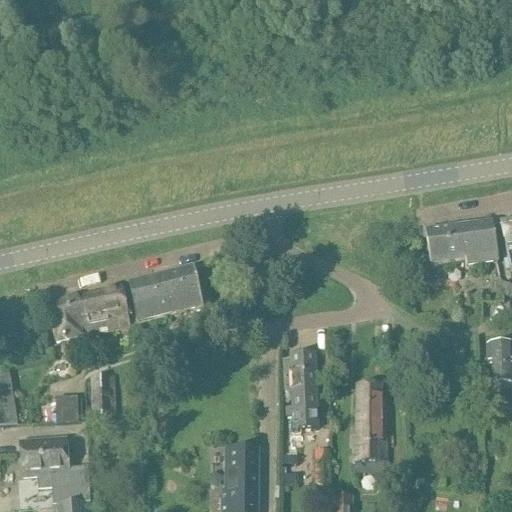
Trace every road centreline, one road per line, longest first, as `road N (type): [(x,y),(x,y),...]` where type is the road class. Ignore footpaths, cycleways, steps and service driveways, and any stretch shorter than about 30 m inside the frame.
road 1 (residential): [(151,351),(358,322),(361,294),(264,240)]
road 2 (tertiary): [(0,267),(260,208)]
road 3 (tertiary): [(260,208),(511,165)]
road 4 (residential): [(264,240),(47,291)]
